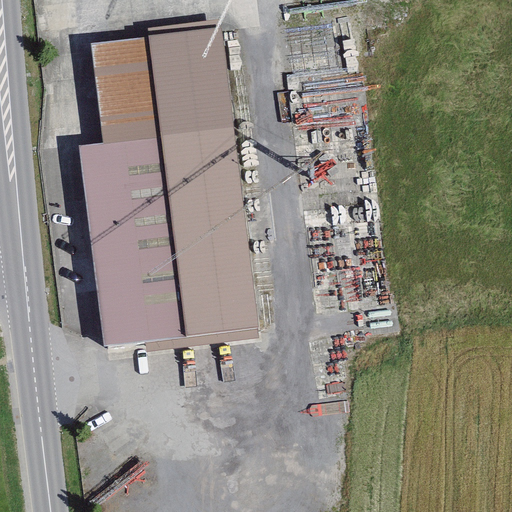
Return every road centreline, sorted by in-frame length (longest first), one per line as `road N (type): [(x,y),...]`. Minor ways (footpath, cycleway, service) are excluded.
road 1 (secondary): [(56,511),(0,15)]
road 2 (unknown): [(251,0),(294,315)]
